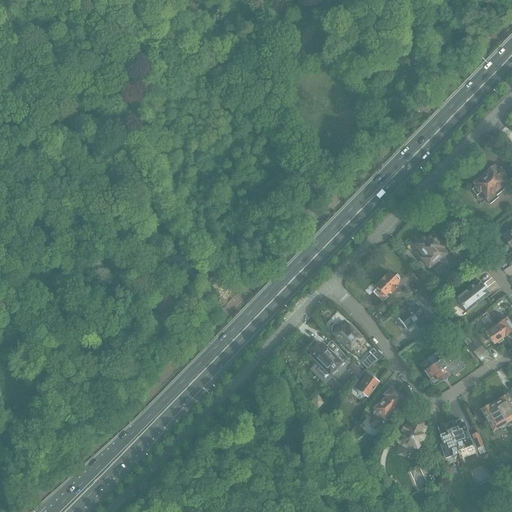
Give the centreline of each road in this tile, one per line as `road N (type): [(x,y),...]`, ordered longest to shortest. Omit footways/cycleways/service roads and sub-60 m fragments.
road 1 (primary): [(511,45),(52,511)]
road 2 (primary): [(72,511),(511,63)]
road 3 (residential): [(109,511),(329,285)]
road 4 (residential): [(511,353),(447,397),(429,399),(329,285)]
road 5 (residential): [(339,195),(511,20)]
road 6 (residential): [(200,338),(314,221)]
road 7 (residential): [(329,285),(426,185)]
road 8 (residential): [(511,292),(426,185)]
road 9 (residential): [(426,185),(511,99)]
